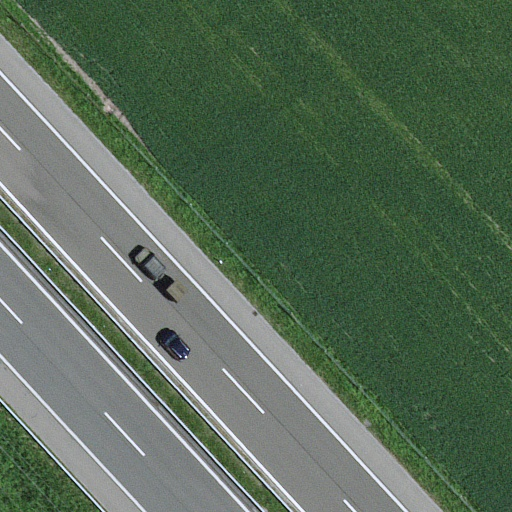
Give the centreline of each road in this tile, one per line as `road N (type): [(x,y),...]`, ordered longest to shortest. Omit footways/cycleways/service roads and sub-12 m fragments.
road 1 (motorway): [(348,511),(0,135)]
road 2 (motorway): [(0,308),(188,511)]
